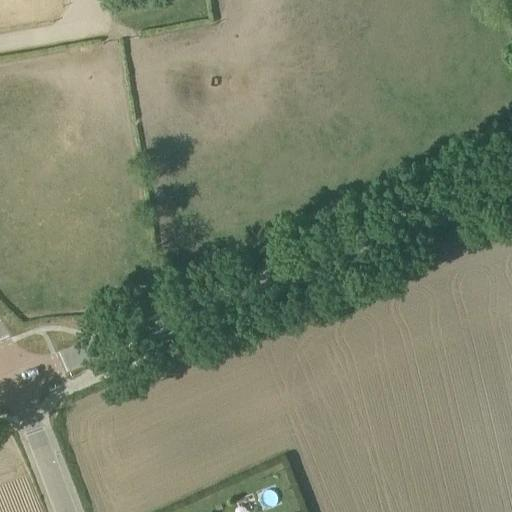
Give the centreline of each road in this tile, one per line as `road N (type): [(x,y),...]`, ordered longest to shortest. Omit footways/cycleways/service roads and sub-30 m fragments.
road 1 (tertiary): [(17,381),(511,179)]
road 2 (unclassified): [(66,511),(17,381)]
